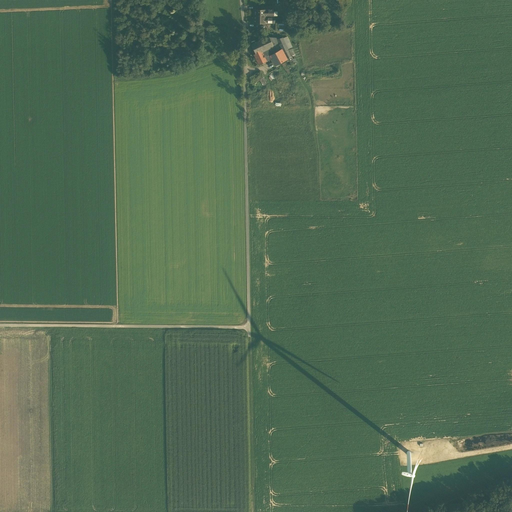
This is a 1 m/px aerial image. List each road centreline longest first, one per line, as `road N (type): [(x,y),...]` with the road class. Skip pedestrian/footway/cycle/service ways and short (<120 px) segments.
road 1 (track): [(248,327),(0,325)]
road 2 (track): [(248,327),(245,106)]
road 3 (track): [(251,511),(248,327)]
